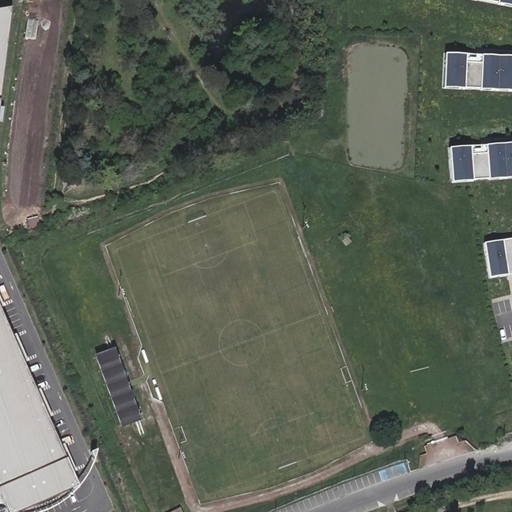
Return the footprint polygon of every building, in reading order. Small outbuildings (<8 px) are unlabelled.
[(511,90),(511,56),(480,55),(480,59),(464,58),(464,55),(443,54),(442,87),(511,90)] [(511,176),(511,143),(484,145),(484,149),(469,150),(469,147),(448,148),(450,182),(511,176)] [(511,238),(501,240),(503,251),(506,251),(506,250),(511,248),(511,238)] [(511,248),(506,250),(506,251),(503,251),(501,240),(483,243),(488,274),(511,269),(511,248)] [(488,278),(511,274),(511,269),(488,274),(488,278)] [(0,307),(0,494),(5,507),(73,478),(0,307)] [(106,340),(112,355),(96,360),(120,430),(135,425),(139,437),(145,435),(136,409),(138,408),(133,393),(130,394),(126,381),(129,380),(124,363),(119,365),(110,338),(106,340)]
